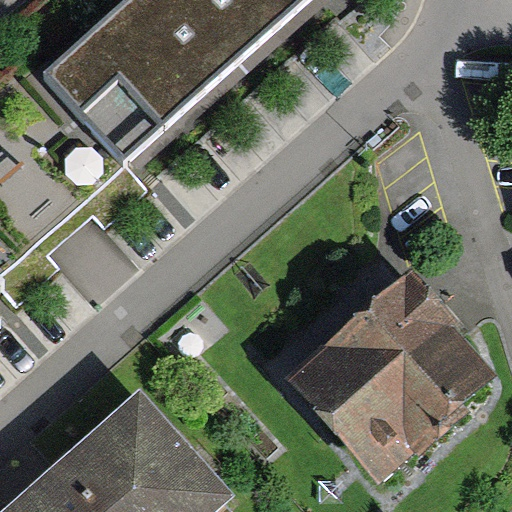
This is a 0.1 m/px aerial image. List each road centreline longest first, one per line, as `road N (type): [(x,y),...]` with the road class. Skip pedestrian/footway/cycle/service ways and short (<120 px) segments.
road 1 (residential): [(0,423),(430,51)]
road 2 (residential): [(430,51),(511,299)]
